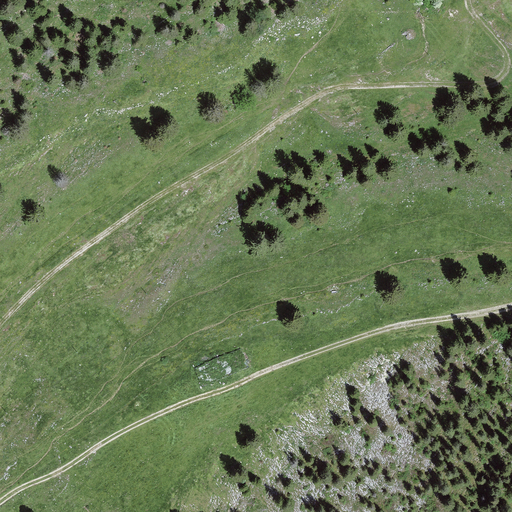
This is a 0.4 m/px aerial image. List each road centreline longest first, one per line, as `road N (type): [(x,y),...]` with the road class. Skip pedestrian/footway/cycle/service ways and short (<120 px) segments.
road 1 (track): [(0,320),(156,195),(326,88),(492,89),(510,68),(508,53),(468,0)]
road 2 (track): [(511,309),(403,325),(274,368),(167,411),(0,506)]
